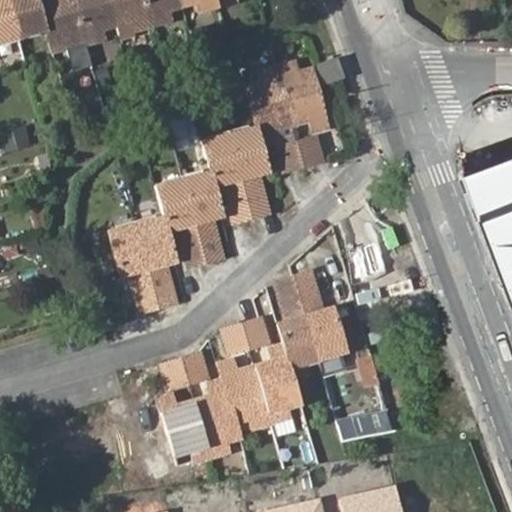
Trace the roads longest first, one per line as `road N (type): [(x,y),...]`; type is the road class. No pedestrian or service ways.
road 1 (residential): [(398,148),(376,155),(182,336),(0,392)]
road 2 (tertiary): [(398,148),(511,448)]
road 3 (tertiary): [(511,362),(426,137)]
